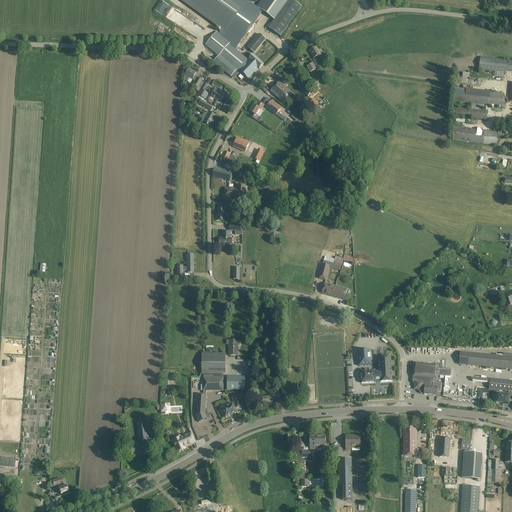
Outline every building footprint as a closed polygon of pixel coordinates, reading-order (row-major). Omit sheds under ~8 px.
[(245,0),(180,0),(226,33),(248,2),(245,0)] [(261,0),(256,8),(274,20),(288,0),(261,0)] [(291,0),(288,0),(274,20),(269,28),(281,37),(302,7),(291,0)] [(231,77),(236,71),(243,77),(244,76),(248,79),(258,69),(259,69),(264,65),(253,54),(249,59),(250,60),(249,61),(229,45),(230,43),(234,46),(237,42),(226,34),(224,38),(217,32),(206,45),(219,56),(214,62),(231,77)] [(266,40),(259,34),(247,48),(254,54),(266,40)] [(325,62),(316,47),(309,51),(314,59),(317,57),(321,64),(325,62)] [(507,61),(481,58),(479,70),(495,72),(495,76),(503,77),(504,73),(506,73),(506,71),(507,61)] [(315,70),(312,64),(306,67),(309,73),(315,70)] [(188,69),(184,79),(191,83),(196,73),(188,69)] [(298,79),(292,75),(289,80),(294,84),(298,79)] [(319,85),(310,78),(308,80),(316,88),(319,85)] [(284,95),(280,100),(284,104),(292,94),(278,82),(274,87),(284,95)] [(204,83),(197,96),(207,102),(211,97),(217,101),(222,93),(215,89),(213,92),(211,90),(208,94),(204,92),(207,85),(204,83)] [(308,97),(313,92),(304,84),(303,83),(298,88),(308,97)] [(284,95),(274,87),(270,92),(280,100),(284,95)] [(503,95),(455,89),(453,102),(471,104),(471,106),(471,110),(453,107),(452,116),(486,120),(487,112),(484,111),(485,105),(502,107),(502,109),(505,109),(506,103),(504,103),(505,98),(503,98),(503,95)] [(213,107),(201,101),(199,104),(211,111),(213,107)] [(276,115),(281,109),(271,101),(266,108),(276,115)] [(254,106),(250,112),(253,114),(251,117),(256,120),(258,117),(259,117),(263,111),(261,110),(264,106),(259,102),(256,107),(254,106)] [(204,119),(201,124),(207,127),(208,126),(210,127),(216,116),(212,114),(210,113),(209,113),(207,112),(206,115),(205,114),(202,118),(204,119)] [(498,133),(454,127),(452,140),(496,146),(497,137),(505,138),(506,134),(511,135),(511,130),(507,129),(506,131),(498,129),(498,133)] [(237,138),(233,147),(238,149),(246,152),(250,143),(249,143),(244,141),(237,138)] [(263,152),(258,149),(254,159),(259,161),(263,152)] [(224,152),(221,157),(227,160),(235,163),(236,160),(229,156),(230,155),(224,152)] [(214,169),(212,176),(230,181),(232,174),(214,169)] [(226,188),(224,200),(245,201),(245,187),(242,187),(238,187),(237,189),(228,188),(226,188)] [(227,206),(219,206),(218,214),(216,214),(216,221),(226,221),(227,206)] [(242,224),(230,224),(229,231),(235,231),(235,235),(242,235),(242,231),(242,224)] [(230,232),(223,232),(223,239),(220,239),(219,244),(232,245),(232,239),(230,239),(230,232)] [(194,273),(193,255),(188,255),(187,255),(187,267),(177,267),(177,276),(183,276),(183,271),(187,271),(188,273),(194,273)] [(323,264),(319,279),(325,281),(329,267),(340,270),(341,266),(338,265),(339,264),(334,263),(335,260),(325,257),(323,264)] [(325,283),(322,293),(344,300),(347,290),(325,283)] [(502,295),(503,295),(507,308),(509,307),(511,305),(511,291),(511,292),(511,293),(509,293),(509,292),(502,295)] [(229,345),(229,346),(229,356),(237,356),(237,346),(237,344),(237,341),(229,341),(227,340),(227,345),(229,345)] [(370,351),(358,351),(358,353),(359,353),(360,361),(359,362),(359,366),(371,366),(370,351)] [(511,357),(460,352),(459,365),(488,367),(511,369),(511,357)] [(226,354),(202,354),(202,374),(226,375),(226,354)] [(380,383),(392,382),(391,357),(386,358),(386,356),(385,356),(386,358),(379,358),(380,372),(375,372),(375,371),(361,371),(362,384),(376,383),(376,382),(380,382),(380,383)] [(428,395),(431,395),(432,377),(434,377),(434,373),(438,374),(438,369),(438,365),(414,363),(412,378),(413,378),(412,382),(421,394),(424,394),(424,395),(428,395)] [(438,374),(437,375),(450,377),(450,370),(438,369),(438,374)] [(438,374),(434,373),(434,377),(432,377),(431,395),(433,396),(433,395),(437,396),(437,392),(441,392),(442,387),(438,387),(438,384),(433,383),(433,379),(437,380),(437,379),(437,375),(438,374)] [(203,391),(203,394),(206,395),(206,391),(223,391),(223,378),(223,375),(203,374),(203,378),(203,391)] [(245,380),(245,378),(227,377),(227,380),(227,385),(227,390),(245,391),(245,386),(245,380)] [(511,381),(490,379),(489,390),(509,392),(511,392),(511,381)] [(503,404),(503,405),(509,405),(510,397),(511,396),(511,392),(509,392),(509,394),(504,394),(497,394),(497,396),(494,396),(493,401),(496,401),(496,403),(503,404)] [(196,414),(196,416),(199,422),(206,419),(207,419),(210,417),(210,418),(207,410),(205,411),(206,395),(203,394),(197,394),(196,414)] [(281,403),(280,394),(262,397),(263,406),(281,403)] [(237,396),(232,398),(235,403),(234,403),(235,403),(236,405),(234,406),(235,408),(236,407),(237,408),(237,409),(237,408),(242,406),(241,404),(241,403),(240,401),(237,396)] [(234,406),(233,404),(222,408),(226,418),(237,413),(235,408),(234,406)] [(442,422),(439,457),(451,458),(454,423),(442,422)] [(149,440),(147,425),(137,426),(139,440),(140,440),(140,445),(131,446),(132,453),(132,455),(145,453),(144,445),(143,445),(142,440),(149,440)] [(417,456),(416,427),(403,427),(404,457),(417,456)] [(194,442),(191,434),(180,439),(179,436),(172,440),(178,453),(185,449),(184,447),(194,442)] [(325,447),(325,436),(310,437),(310,450),(315,450),(315,447),(325,447)] [(360,446),(360,436),(346,436),(346,449),(352,449),(352,447),(360,446)] [(462,439),(461,449),(470,450),(471,440),(462,439)] [(465,453),(463,478),(480,479),(482,454),(465,453)] [(352,485),(351,459),(338,459),(339,485),(341,485),(341,494),(341,500),(350,500),(350,489),(352,489),(352,485)] [(498,461),(488,460),(488,470),(487,483),(498,483),(498,471),(498,461)] [(426,469),(426,463),(418,463),(418,486),(424,486),(423,469),(426,469)] [(444,483),(457,484),(457,468),(442,467),(442,475),(444,475),(444,483)] [(60,479),(52,481),(54,485),(58,484),(58,485),(59,488),(58,489),(59,492),(60,492),(61,494),(64,493),(65,494),(67,493),(67,492),(68,492),(67,487),(66,486),(66,485),(64,479),(61,480),(60,479)] [(477,511),(479,487),(462,485),(460,511),(477,511)] [(415,511),(417,491),(405,491),(404,511),(415,511)]
